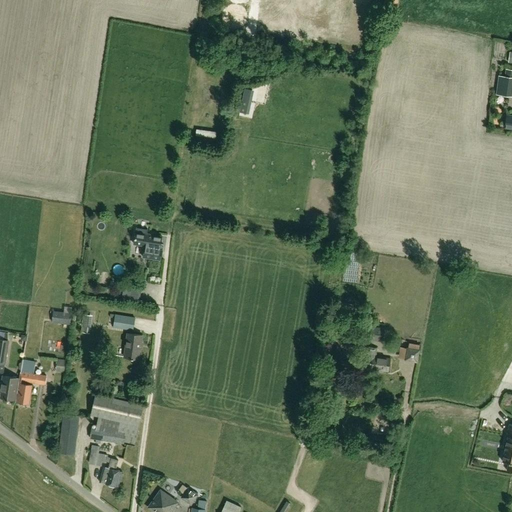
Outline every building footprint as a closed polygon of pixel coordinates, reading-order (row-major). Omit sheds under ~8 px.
[(511,97),(511,96),(511,69),(506,69),(505,75),(498,75),(495,94),(511,97)] [(145,246),(143,257),(161,260),(164,245),(161,245),(162,237),(147,235),(148,230),(136,228),(133,244),(145,246)] [(131,287),(129,301),(139,302),(141,288),(137,288),(137,286),(133,286),(133,287),(131,287)] [(328,315),(352,318),(354,304),(330,301),(328,315)] [(52,323),(70,325),(71,312),(53,311),(52,323)] [(91,328),(92,315),(83,314),(81,326),(91,328)] [(113,328),(133,330),(135,318),(115,315),(110,314),(110,317),(115,318),(113,328)] [(367,339),(383,341),(384,328),(369,326),(367,339)] [(127,334),(124,357),(131,358),(131,359),(133,360),(134,359),(139,360),(143,336),(127,334)] [(0,338),(0,363),(6,364),(9,340),(0,338)] [(425,358),(426,341),(413,341),(413,358),(425,358)] [(377,348),(363,347),(361,359),(356,359),(355,368),(360,368),(360,369),(374,371),(374,370),(388,372),(390,359),(376,357),(377,348)] [(64,372),(65,360),(57,359),(56,371),(64,372)] [(22,360),(20,372),(19,381),(32,383),(45,385),(46,376),(33,374),(36,362),(22,360)] [(18,387),(19,383),(19,378),(3,375),(0,398),(16,401),(16,402),(18,388),(19,388),(19,387),(18,387)] [(18,388),(16,402),(19,403),(19,404),(24,405),(24,404),(29,404),(32,385),(19,383),(18,387),(19,387),(19,388),(18,388)] [(335,385),(332,403),(345,406),(348,388),(335,385)] [(143,406),(96,395),(91,414),(99,416),(96,428),(92,428),(90,439),(96,439),(96,443),(100,443),(100,440),(124,444),(125,433),(137,436),(143,406)] [(75,454),(80,415),(63,413),(58,452),(75,454)] [(118,461),(111,459),(107,458),(108,456),(98,454),(98,452),(91,451),(89,463),(101,466),(102,462),(106,463),(107,462),(110,463),(108,468),(104,467),(99,482),(118,488),(123,472),(115,470),(118,461)] [(180,498),(191,506),(199,495),(188,487),(180,498)] [(148,508),(154,511),(171,511),(178,503),(160,491),(148,508)] [(199,500),(197,509),(205,510),(206,501),(199,500)] [(221,511),(239,511),(242,507),(227,500),(222,511),(221,511)] [(285,511),(290,504),(287,502),(280,511),(285,511)]
